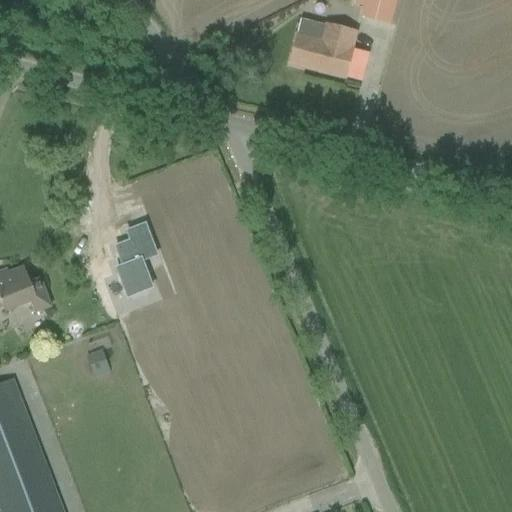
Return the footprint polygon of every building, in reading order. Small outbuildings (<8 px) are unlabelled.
[(364,0),(360,18),(389,25),(395,0),(364,0)] [(342,80),(344,81),(356,33),(324,25),(324,27),(301,21),(289,66),(343,79),(342,80)] [(222,46),(217,61),(232,67),(238,52),(222,46)] [(117,248),(124,267),(118,269),(129,299),(151,290),(141,262),(157,256),(145,226),(128,233),(132,243),(117,248)] [(0,309),(3,308),(5,313),(31,304),(35,315),(51,308),(40,279),(29,283),(24,269),(9,274),(7,271),(0,273),(0,309)] [(61,511),(21,403),(12,381),(0,385),(0,511),(61,511)]
